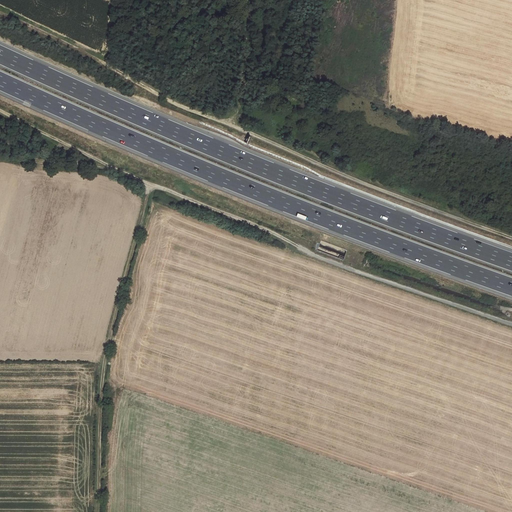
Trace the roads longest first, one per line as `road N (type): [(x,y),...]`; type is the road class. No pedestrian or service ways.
road 1 (track): [(0,12),(189,110),(511,237)]
road 2 (track): [(0,109),(311,254),(511,323)]
road 3 (motorway): [(0,80),(211,173),(511,287)]
road 4 (motorway): [(511,261),(305,185),(0,54)]
road 5 (track): [(149,184),(103,359),(100,511)]
road 6 (track): [(230,124),(243,73),(245,0)]
